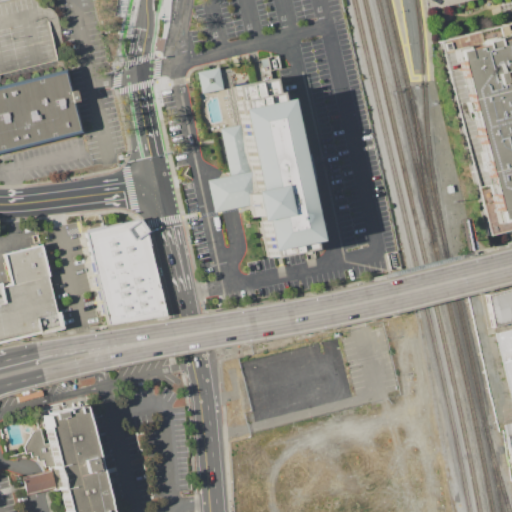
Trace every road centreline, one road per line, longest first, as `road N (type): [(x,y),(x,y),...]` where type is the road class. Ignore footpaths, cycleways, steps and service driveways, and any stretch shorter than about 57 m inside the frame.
road 1 (secondary): [(511,263),(171,337)]
road 2 (secondary): [(212,511),(196,363)]
road 3 (secondary): [(171,337),(37,352)]
road 4 (secondary): [(42,375),(171,337)]
road 5 (secondary): [(156,187),(30,202)]
